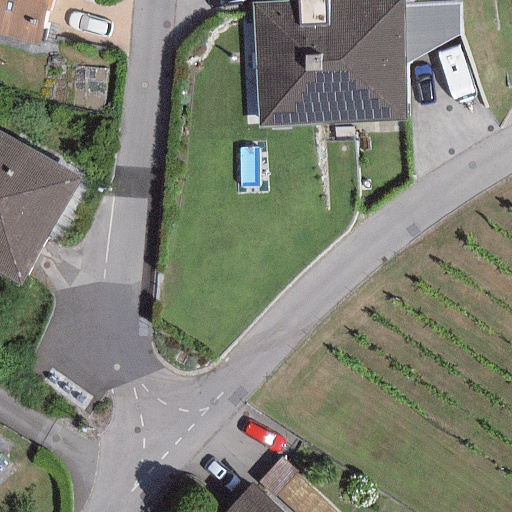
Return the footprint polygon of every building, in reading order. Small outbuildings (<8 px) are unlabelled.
[(49,0),(0,0),(0,36),(36,48),(49,0)] [(259,125),(406,121),(405,64),(403,5),(403,0),(297,0),(297,1),(252,2),(259,125)] [(403,5),(405,64),(458,36),(458,3),(403,5)] [(80,180),(0,133),(0,276),(19,288),(80,180)] [(338,511),(281,457),(259,482),(292,511),(338,511)] [(279,511),(250,484),(225,511),(279,511)]
